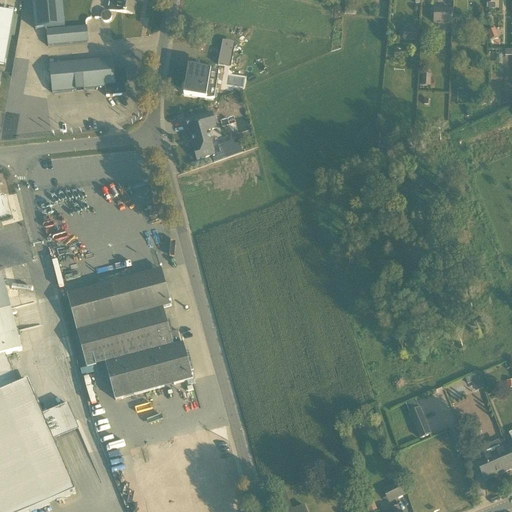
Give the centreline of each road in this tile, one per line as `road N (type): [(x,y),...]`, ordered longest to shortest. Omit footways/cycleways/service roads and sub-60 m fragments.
road 1 (tertiary): [(259,511),(155,136)]
road 2 (residential): [(0,152),(155,136)]
road 3 (tertiary): [(155,136),(171,0)]
